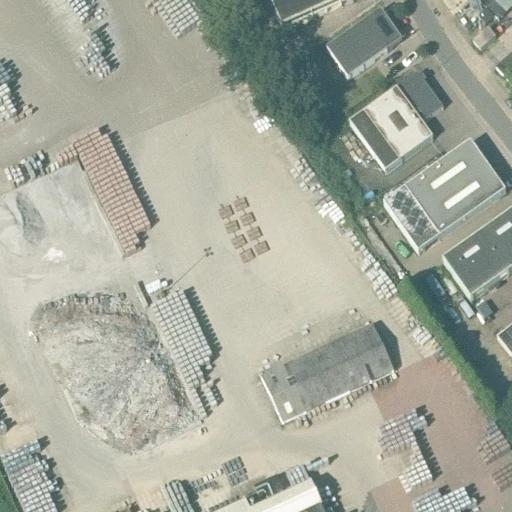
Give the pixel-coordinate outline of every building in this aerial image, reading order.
[(268,0),(283,33),(357,0),(268,0)] [(501,23),(508,16),(491,0),(484,7),(501,23)] [(494,21),(487,13),(479,19),(486,27),(494,21)] [(350,82),(362,73),(403,44),(382,14),(341,43),(328,53),(350,82)] [(497,41),(489,31),(474,45),(481,54),(497,41)] [(511,72),(511,56),(497,71),(505,79),(511,72)] [(423,126),(444,111),(425,84),(427,82),(423,77),(421,79),(419,77),(350,126),(386,176),(434,141),(423,126)] [(472,147),(407,192),(384,208),(401,232),(489,171),(472,147)] [(36,200),(47,195),(56,218),(69,213),(64,202),(92,191),(81,163),(30,183),(36,200)] [(506,196),(489,171),(401,232),(419,257),(506,196)] [(511,214),(443,263),(472,303),(511,274),(511,214)] [(325,283),(300,229),(260,248),(248,220),(228,229),(244,264),(226,272),(257,337),(329,304),(320,286),(325,283)] [(395,375),(373,328),(261,380),(284,427),(395,375)] [(511,329),(498,341),(511,359),(511,329)] [(0,403),(0,452),(18,503),(55,490),(38,442),(31,445),(14,399),(0,403)] [(284,493),(278,479),(255,489),(261,504),(284,493)] [(323,511),(312,488),(259,511),(249,511),(246,504),(229,511),(323,511)]
